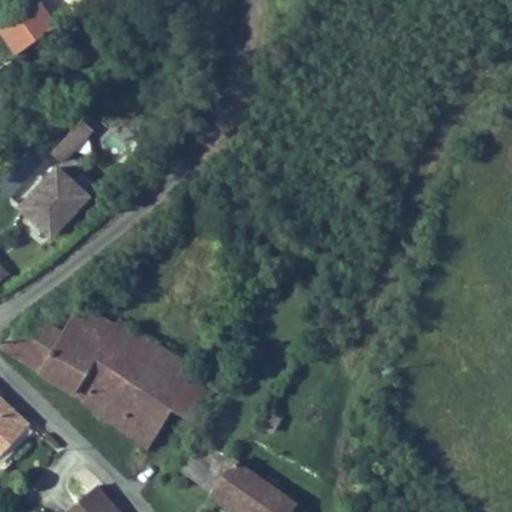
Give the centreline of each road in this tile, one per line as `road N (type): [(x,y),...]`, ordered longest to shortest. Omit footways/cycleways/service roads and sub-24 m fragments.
road 1 (unclassified): [(250,0),(239,67),(191,163),(0,317)]
road 2 (unclassified): [(142,511),(0,362)]
